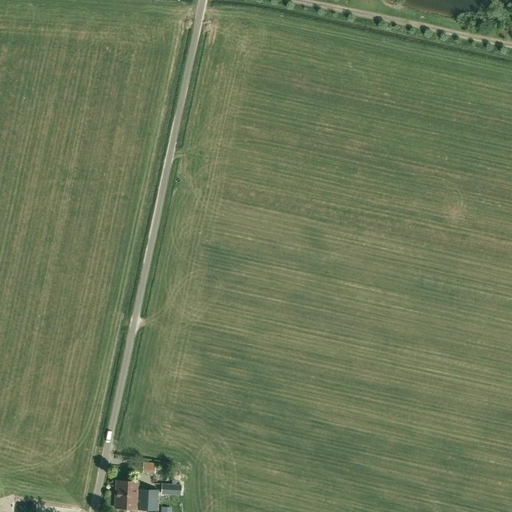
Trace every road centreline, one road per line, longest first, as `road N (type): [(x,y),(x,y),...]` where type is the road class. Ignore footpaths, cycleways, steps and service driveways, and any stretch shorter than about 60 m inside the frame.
road 1 (unclassified): [(94,511),(202,0)]
road 2 (unknown): [(289,0),(511,47)]
